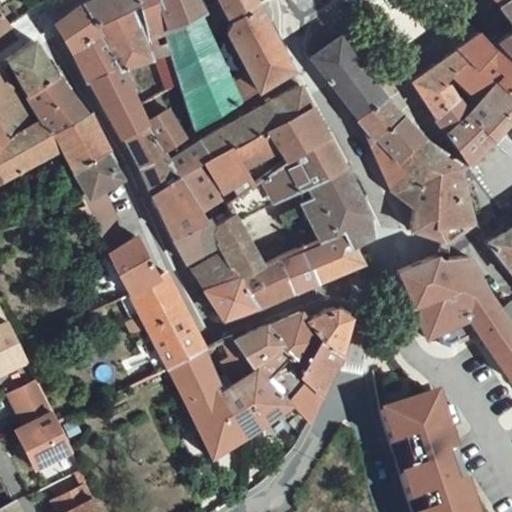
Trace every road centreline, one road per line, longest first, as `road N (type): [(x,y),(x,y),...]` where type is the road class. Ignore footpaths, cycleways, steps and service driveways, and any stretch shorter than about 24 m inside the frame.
road 1 (unclassified): [(37,22),(216,328),(383,270)]
road 2 (unclassified): [(300,0),(291,44),(388,217),(383,270)]
road 3 (unclassified): [(247,511),(288,483),(344,398)]
road 4 (unclassified): [(383,270),(344,398)]
road 5 (residential): [(344,398),(361,406),(392,511)]
